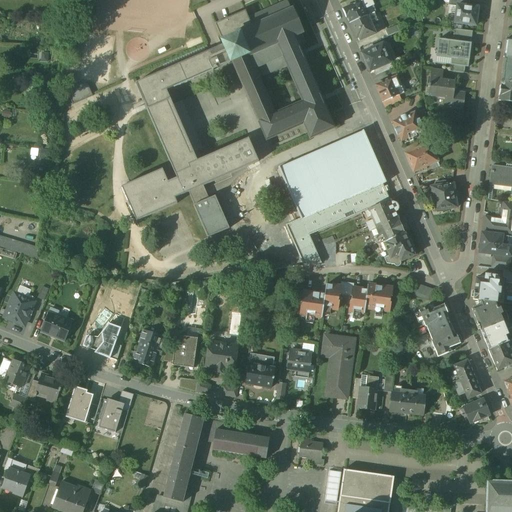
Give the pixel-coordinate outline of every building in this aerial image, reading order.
[(370,0),(363,0),(360,1),(364,9),(373,5),(370,0)] [(360,1),(342,10),(345,18),(348,17),(351,23),(367,16),(364,9),(360,1)] [(287,2),(248,19),(245,11),(215,24),(223,42),(222,42),(223,45),(230,62),(230,63),(232,62),(236,71),(297,45),(304,43),(304,44),(305,43),(301,34),(303,33),(293,10),(291,10),(287,2)] [(477,8),(456,5),(455,14),(451,14),(448,15),(448,21),(450,22),(454,23),(454,24),(466,25),(468,26),(472,27),(473,26),(475,26),(477,8)] [(376,21),(373,14),(367,16),(370,24),(376,21)] [(367,16),(351,23),(354,30),(351,31),(355,40),(359,38),(360,41),(375,34),(370,24),(367,16)] [(397,27),(385,31),(388,37),(399,32),(397,27)] [(471,43),(473,32),(454,29),(452,41),(471,43)] [(450,65),(468,67),(471,43),(452,41),(438,39),(436,56),(451,58),(450,65)] [(223,45),(135,84),(142,102),(143,101),(148,110),(147,111),(175,175),(189,169),(188,166),(198,161),(194,153),(190,154),(167,102),(166,102),(162,93),(217,69),(217,68),(230,62),(223,45)] [(304,124),(310,139),(334,128),(327,114),(297,45),(236,71),(265,141),(304,124)] [(382,45),(361,54),(369,72),(374,70),(390,63),(382,45)] [(511,58),(504,58),(504,62),(503,62),(502,74),(501,82),(511,82),(511,58)] [(390,63),(374,70),(376,77),(393,70),(390,63)] [(443,71),(431,70),(429,85),(428,85),(428,88),(429,88),(428,97),(444,98),(443,107),(463,109),(465,93),(454,91),(455,82),(442,80),(443,71)] [(396,76),(375,86),(383,103),(399,96),(395,87),(400,85),(396,76)] [(511,82),(501,82),(501,86),(500,86),(499,96),(500,96),(499,102),(511,102),(511,82)] [(86,83),(68,90),(73,103),(91,96),(86,83)] [(415,112),(392,122),(401,141),(423,131),(415,112)] [(511,114),(505,114),(503,127),(511,127),(511,114)] [(278,169),(300,219),(381,185),(384,183),(362,132),(278,169)] [(439,147),(436,140),(429,143),(432,150),(439,147)] [(249,142),(208,161),(207,157),(198,161),(188,166),(189,169),(175,175),(177,180),(184,195),(188,193),(208,237),(227,229),(209,187),(203,190),(202,187),(258,162),(249,142)] [(429,143),(405,154),(413,172),(437,161),(432,150),(429,143)] [(511,168),(492,166),(490,183),(511,185),(511,196),(511,168)] [(162,170),(122,188),(137,222),(177,204),(175,199),(184,195),(177,180),(168,184),(162,170)] [(453,184),(431,187),(434,210),(436,210),(437,212),(443,211),(444,209),(457,207),(453,184)] [(381,185),(300,219),(287,225),(302,264),(319,262),(308,236),(389,201),(381,185)] [(511,202),(503,202),(501,220),(483,218),(481,234),(502,237),(508,237),(511,237),(511,202)] [(385,203),(367,211),(372,221),(365,224),(368,232),(375,230),(397,220),(394,213),(395,212),(396,211),(396,210),(397,209),(397,208),(396,208),(396,206),(395,206),(394,205),(393,204),(392,204),(390,204),(387,206),(385,203)] [(0,228),(9,228),(9,214),(1,214),(0,228)] [(23,225),(29,225),(29,230),(39,230),(38,220),(23,220),(23,225)] [(397,220),(375,230),(377,236),(373,238),(377,246),(382,243),(403,234),(397,220)] [(403,234),(382,243),(389,259),(394,257),(396,259),(399,258),(400,261),(413,255),(410,249),(412,248),(412,246),(410,240),(408,239),(406,240),(403,234)] [(502,237),(482,234),(481,242),(480,242),(479,253),(511,257),(511,251),(511,248),(507,247),(501,247),(502,237)] [(38,250),(0,238),(0,248),(38,261),(37,260),(38,250)] [(320,253),(320,265),(335,266),(335,253),(320,253)] [(509,258),(491,257),(491,256),(481,256),(480,274),(489,274),(489,269),(508,270),(509,258)] [(485,279),(477,279),(475,290),(474,290),(473,299),(495,302),(503,303),(504,294),(500,294),(501,287),(502,277),(499,277),(499,276),(490,275),(490,276),(489,280),(485,279)] [(420,283),(414,294),(425,299),(430,288),(420,283)] [(324,294),(304,292),(303,300),(302,300),(301,307),(302,307),(300,315),(322,318),(323,308),(337,310),(338,302),(338,300),(339,295),(340,287),(331,285),(331,286),(326,285),(325,291),(324,294)] [(367,290),(353,288),(352,296),(351,302),(351,304),(350,312),(364,314),(365,309),(388,312),(389,304),(390,304),(391,297),(390,297),(392,288),(367,285),(367,290)] [(353,288),(340,287),(339,295),(338,300),(351,302),(352,296),(353,288)] [(48,290),(43,288),(38,299),(44,301),(48,290)] [(33,303),(15,296),(6,319),(24,326),(27,318),(28,319),(31,311),(30,311),(33,303)] [(495,302),(478,300),(480,305),(472,309),(478,322),(477,323),(480,331),(481,331),(508,320),(505,312),(502,313),(500,308),(499,308),(498,306),(496,307),(495,302)] [(444,305),(431,310),(429,307),(419,311),(425,327),(426,326),(429,334),(450,325),(446,315),(448,314),(444,305)] [(388,312),(365,309),(364,314),(350,312),(348,329),(392,335),(395,313),(388,312)] [(72,322),(49,313),(41,332),(64,341),(72,322)] [(105,327),(101,324),(87,336),(84,346),(112,357),(124,317),(115,315),(105,327)] [(508,320),(481,331),(484,338),(483,338),(486,344),(486,343),(489,350),(507,343),(506,339),(509,338),(506,331),(511,329),(508,320)] [(450,325),(429,334),(432,341),(431,342),(432,344),(438,357),(448,353),(446,349),(460,344),(456,335),(455,335),(450,325)] [(163,337),(143,331),(140,342),(141,342),(137,353),(135,352),(132,362),(152,368),(156,354),(159,354),(159,355),(164,356),(167,346),(162,344),(164,338),(163,337)] [(425,335),(410,342),(414,352),(429,345),(425,335)] [(176,336),(174,351),(173,363),(172,365),(193,368),(198,339),(176,336)] [(354,340),(325,336),(323,351),(337,353),(331,397),(346,399),(354,340)] [(511,340),(507,343),(489,350),(488,351),(497,372),(511,365),(511,340)] [(237,346),(210,343),(206,367),(215,368),(215,372),(224,373),(225,370),(234,371),(237,346)] [(174,351),(166,350),(163,362),(173,363),(174,351)] [(311,353),(289,350),(287,370),(296,371),(297,368),(309,370),(311,353)] [(273,359),(251,355),(251,354),(250,354),(245,384),(271,388),(273,380),(274,378),(273,378),(274,369),(273,369),(274,358),(273,358),(273,359)] [(12,363),(4,360),(0,369),(0,371),(7,374),(12,363)] [(29,367),(13,360),(12,363),(7,374),(4,381),(7,382),(18,386),(21,388),(29,367)] [(467,361),(454,366),(459,379),(452,382),(455,388),(462,385),(462,384),(474,379),(467,361)] [(62,381),(41,375),(38,383),(35,396),(35,397),(56,402),(59,393),(62,381)] [(368,377),(367,388),(361,388),(360,388),(359,396),(358,409),(375,411),(377,391),(379,380),(379,379),(368,377)] [(196,392),(197,381),(180,379),(179,388),(196,392)] [(362,380),(355,379),(353,395),(359,396),(360,388),(361,388),(362,380)] [(474,379),(462,384),(462,385),(455,388),(458,396),(465,394),(468,399),(480,394),(474,379)] [(32,381),(26,399),(26,400),(34,402),(35,397),(35,396),(38,383),(32,381)] [(211,386),(199,381),(197,391),(208,393),(211,386)] [(18,386),(7,382),(6,386),(6,388),(15,391),(16,391),(18,386)] [(285,385),(278,384),(276,400),(283,400),(285,385)] [(237,386),(224,388),(225,396),(236,397),(237,386)] [(88,391),(75,387),(66,418),(85,423),(87,423),(88,419),(90,413),(88,412),(91,404),(93,395),(87,393),(88,391)] [(447,406),(442,388),(437,388),(437,406),(447,406)] [(400,393),(391,392),(389,413),(406,415),(409,391),(401,390),(400,393)] [(122,391),(118,403),(124,405),(122,410),(128,412),(134,395),(122,391)] [(417,392),(409,391),(406,415),(423,417),(425,396),(416,395),(417,392)] [(26,399),(20,397),(15,408),(22,410),(26,399)] [(115,433),(122,410),(124,405),(118,403),(107,399),(101,420),(107,422),(105,430),(115,433)] [(481,401),(465,407),(471,422),(477,419),(479,424),(481,423),(486,421),(484,416),(487,415),(481,401)] [(98,406),(91,404),(88,412),(90,413),(88,419),(94,421),(98,406)] [(160,415),(136,409),(133,417),(130,428),(132,429),(139,431),(154,435),(160,415)] [(215,431),(201,428),(203,420),(184,414),(177,440),(176,446),(175,446),(162,497),(157,496),(151,511),(185,511),(204,441),(213,442),(215,431)] [(133,417),(127,416),(124,427),(130,428),(133,417)] [(222,423),(203,420),(201,428),(215,431),(215,430),(221,431),(222,423)] [(221,431),(215,430),(215,431),(213,442),(212,451),(214,451),(214,450),(218,451),(218,452),(265,459),(267,438),(221,431)] [(312,440),(300,439),(299,448),(298,448),(297,453),(299,453),(298,458),(313,459),(321,460),(323,445),(312,443),(312,440)] [(26,466),(13,461),(13,460),(12,460),(9,469),(1,489),(3,489),(4,487),(14,490),(13,494),(23,497),(28,482),(35,484),(40,470),(26,465),(26,466)] [(393,478),(343,471),(339,496),(389,503),(393,478)] [(53,472),(48,485),(55,488),(60,475),(53,472)] [(148,477),(141,474),(138,487),(144,490),(148,477)] [(101,493),(104,482),(94,480),(91,491),(101,493)] [(511,511),(511,482),(486,482),(485,511),(511,511)] [(74,494),(59,489),(52,508),(62,511),(83,511),(91,492),(77,487),(74,494)] [(387,511),(389,503),(339,496),(337,511),(387,511)]
